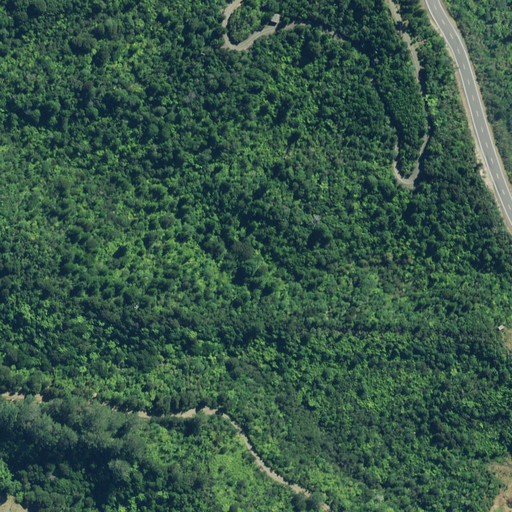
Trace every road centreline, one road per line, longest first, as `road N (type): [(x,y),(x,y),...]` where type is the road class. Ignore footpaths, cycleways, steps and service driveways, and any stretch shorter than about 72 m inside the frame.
road 1 (track): [(0,392),(148,418),(213,402),(243,427),(259,466),(326,511)]
road 2 (primary): [(437,0),(465,55),(511,201)]
